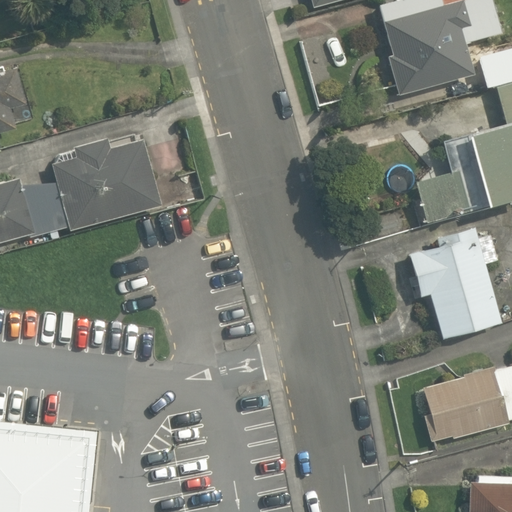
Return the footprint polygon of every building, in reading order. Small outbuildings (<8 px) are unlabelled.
[(463,0),(469,21),(459,23),(454,4),(437,8),(435,0),(390,0),(377,3),(397,94),(471,78),(462,40),(498,32),(490,0),(463,0)] [(489,86),(511,80),(511,38),(491,43),(495,57),(483,60),(489,86)] [(16,66),(0,70),(0,132),(12,129),(6,103),(24,98),(16,66)] [(463,133),(482,205),(511,197),(511,80),(489,86),(499,124),(463,133)] [(482,205),(463,133),(440,141),(447,170),(412,179),(423,223),(482,205)] [(64,223),(66,232),(156,207),(137,138),(47,164),(50,175),(64,223)] [(0,177),(0,241),(30,233),(16,185),(13,173),(0,177)] [(50,175),(16,185),(30,233),(64,223),(50,175)] [(468,218),(420,232),(425,248),(405,254),(416,290),(427,287),(441,332),(497,315),(482,263),(497,258),(490,234),(474,239),(468,218)] [(511,416),(511,365),(511,363),(424,387),(429,408),(420,410),(428,440),(511,416)] [(0,511),(89,511),(97,435),(0,425),(0,511)] [(511,511),(511,480),(469,478),(467,511),(511,511)]
